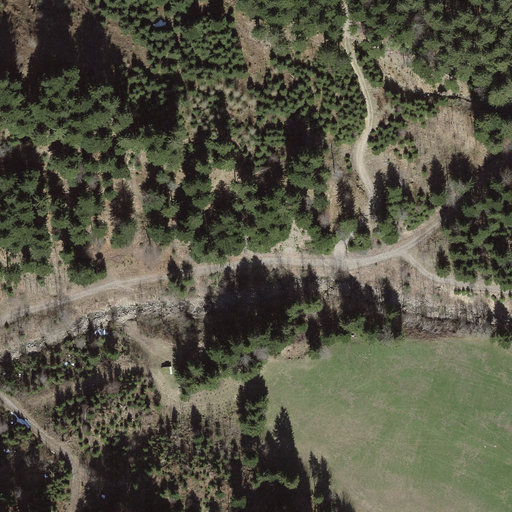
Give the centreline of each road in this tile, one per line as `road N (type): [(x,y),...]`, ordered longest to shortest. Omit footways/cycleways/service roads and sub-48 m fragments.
road 1 (track): [(397,256),(129,282),(0,321)]
road 2 (track): [(0,397),(59,442),(78,468),(74,511)]
road 3 (track): [(511,166),(397,256)]
road 4 (track): [(511,292),(416,273),(397,256)]
